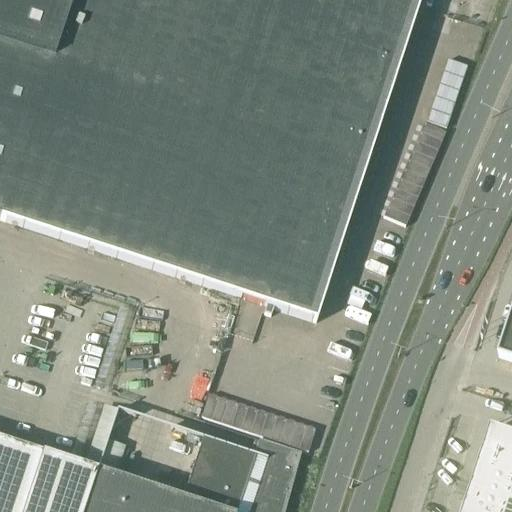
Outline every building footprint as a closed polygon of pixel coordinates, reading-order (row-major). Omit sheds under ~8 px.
[(0,0),(0,45),(54,63),(74,0),(0,0)] [(74,0),(54,63),(2,222),(23,228),(159,271),(293,316),(315,324),(421,0),(74,0)] [(0,221),(2,222),(54,63),(0,45),(0,221)] [(511,315),(498,359),(511,363),(511,315)] [(478,463),(477,465),(511,476),(511,471),(511,433),(510,433),(510,432),(505,431),(497,429),(488,433),(485,444),(484,444),(483,449),(479,463),(478,463)] [(285,511),(300,456),(258,442),(253,457),(203,440),(203,441),(196,462),(190,481),(182,502),(97,473),(87,470),(72,511),(285,511)] [(0,511),(72,511),(87,470),(42,455),(0,441),(0,511)] [(466,501),(465,503),(492,511),(511,511),(511,476),(477,465),(477,468),(472,482),(470,487),(471,487),(466,501)] [(492,511),(465,503),(464,506),(465,506),(462,511),(492,511)]
